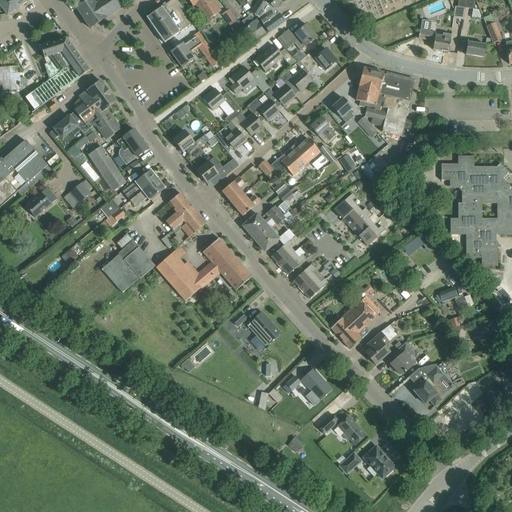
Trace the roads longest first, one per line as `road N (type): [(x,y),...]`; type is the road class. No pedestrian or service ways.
road 1 (unclassified): [(449,479),(205,202)]
road 2 (primary): [(304,511),(0,314)]
road 3 (unclassified): [(201,511),(0,380)]
road 4 (residential): [(205,202),(371,52)]
road 5 (residential): [(148,126),(318,0)]
road 6 (unclassified): [(371,52),(444,73),(511,75)]
